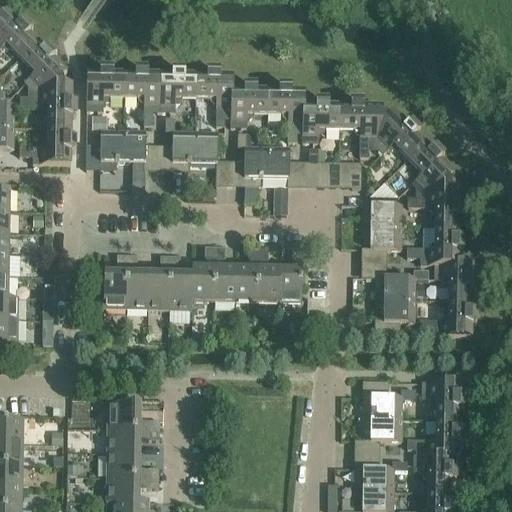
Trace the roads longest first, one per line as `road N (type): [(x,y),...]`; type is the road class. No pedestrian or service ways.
road 1 (residential): [(310,511),(326,380),(340,341),(340,270),(307,229),(243,228),(188,208),(70,204)]
road 2 (residential): [(175,502),(175,393),(70,390)]
road 3 (residential): [(70,390),(70,204)]
